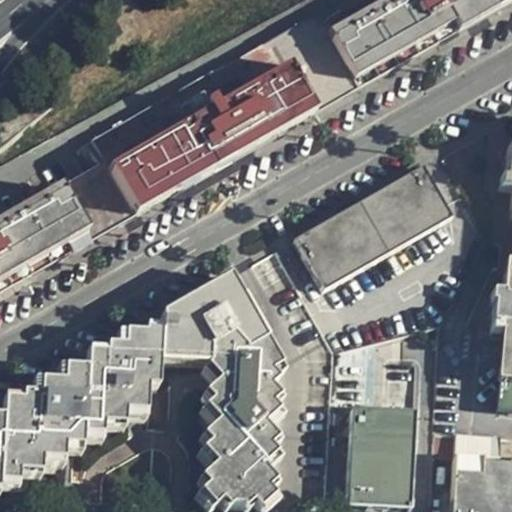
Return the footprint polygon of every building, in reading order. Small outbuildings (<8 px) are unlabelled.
[(0,292),(511,0),(363,0),(319,26),(314,17),(213,75),(208,75),(82,147),(93,168),(0,220),(0,292)] [(449,219),(420,169),(361,202),(391,252),(449,219)] [(370,263),(391,252),(361,202),(292,242),(321,292),(370,263)] [(511,208),(501,332),(511,333),(511,208)] [(256,334),(225,279),(0,407),(0,485),(12,486),(14,474),(36,475),(37,461),(59,462),(61,447),(78,448),(80,437),(98,437),(99,427),(120,427),(122,414),(142,414),(143,389),(153,389),(156,364),(201,365),(214,384),(201,396),(208,403),(201,409),(214,424),(199,438),(206,446),(199,453),(211,467),(198,480),(205,488),(196,496),(208,508),(259,510),(267,375),(277,369),(256,334)] [(511,407),(511,333),(501,332),(494,406),(511,407)] [(332,354),(329,404),(360,406),(363,346),(332,354)] [(396,362),(393,414),(413,415),(415,363),(396,362)] [(413,415),(393,414),(349,411),(344,508),(407,511),(413,415)] [(453,435),(452,458),(509,461),(511,440),(453,435)] [(509,461),(452,458),(449,511),(511,511),(511,466),(508,466),(509,461)]
